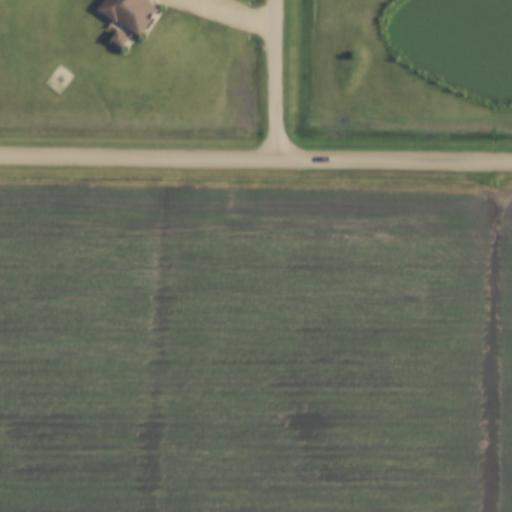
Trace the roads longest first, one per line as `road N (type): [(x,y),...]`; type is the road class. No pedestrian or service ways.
road 1 (residential): [(511,158),(0,152)]
road 2 (residential): [(276,155),(278,0)]
